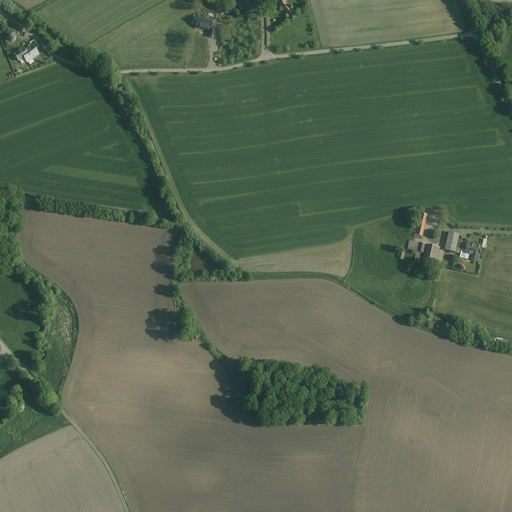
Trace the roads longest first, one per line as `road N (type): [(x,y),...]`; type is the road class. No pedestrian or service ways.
road 1 (unclassified): [(475,35),(223,69),(101,72),(60,59),(0,11)]
road 2 (track): [(101,72),(147,160),(162,216),(185,229),(180,285)]
road 3 (track): [(162,216),(0,194)]
